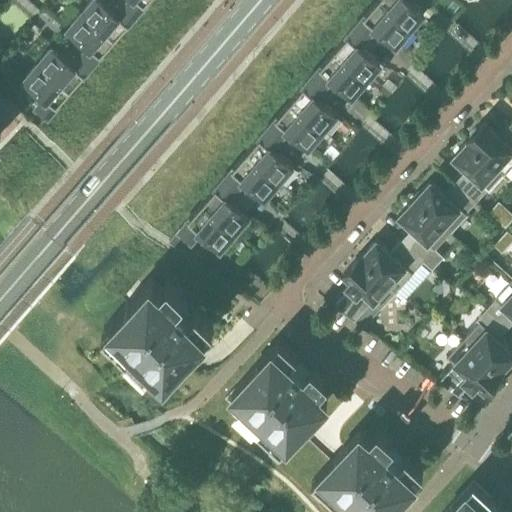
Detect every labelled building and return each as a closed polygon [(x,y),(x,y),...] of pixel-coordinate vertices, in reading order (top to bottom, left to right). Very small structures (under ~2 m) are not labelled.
[(137,12),(122,0),(111,0),(108,4),(104,0),(90,0),(82,10),(115,38),(137,12)] [(147,0),(122,0),(137,12),(147,0)] [(410,25),(381,0),(375,0),(356,23),(376,40),(384,32),(396,42),(410,25)] [(381,0),(410,25),(424,10),(412,0),(381,0)] [(115,38),(82,10),(69,26),(80,36),(72,46),(93,63),(115,38)] [(334,49),(366,76),(380,61),(368,50),(376,40),(356,23),(334,49)] [(93,63),(72,46),(64,55),(53,44),(38,61),(71,89),(93,63)] [(366,76),(334,49),(312,74),(332,92),(340,83),(352,93),(366,76)] [(71,89),(38,61),(25,77),(36,87),(28,97),(48,115),(71,89)] [(290,100),(322,128),(336,112),(324,101),(332,92),(312,74),(290,100)] [(322,128),(290,100),(268,126),(288,143),(296,134),(308,144),(322,128)] [(511,126),(508,123),(499,134),(484,120),(477,127),(475,126),(469,133),(470,134),(468,137),(505,172),(511,163),(511,126)] [(246,151),(278,179),(292,163),(280,152),(288,143),(268,126),(246,151)] [(455,180),(476,200),(487,188),(488,189),(505,172),(468,137),(467,138),(468,139),(452,155),(466,168),(455,180)] [(278,179),(246,151),(223,177),(244,194),(252,185),(264,195),(278,179)] [(201,202),(233,230),(248,213),(236,203),(244,194),(223,177),(201,202)] [(476,200),(455,180),(444,192),(430,179),(414,197),(450,230),(467,213),(465,212),(476,200)] [(401,239),(422,259),(433,247),(434,248),(450,230),(414,197),(398,214),(412,227),(401,239)] [(208,236),(220,246),(233,230),(201,202),(170,239),(190,256),(208,236)] [(422,259),(401,239),(390,251),(376,238),(360,255),(360,254),(359,255),(396,289),(412,272),(411,271),(422,259)] [(333,305),(354,319),(372,300),(380,307),(396,289),(359,255),(343,273),(350,279),(345,284),(349,287),(333,305)] [(137,280),(122,296),(127,301),(103,326),(157,378),(213,320),(168,278),(160,286),(150,276),(142,285),(137,280)] [(511,280),(510,279),(494,297),(495,298),(486,308),(507,327),(511,321),(511,280)] [(511,350),(498,337),(507,327),(486,308),(476,319),(478,321),(463,338),(500,372),(500,371),(511,357),(511,350)] [(325,380),(279,338),(225,397),(280,448),(308,418),(327,397),(317,388),(325,380)] [(483,389),(500,372),(463,338),(446,355),(454,363),(438,380),(459,395),(468,384),(472,388),(477,383),(483,389)] [(313,478),(349,511),(383,511),(423,471),(378,428),(370,437),(360,427),(342,446),(313,478)] [(474,478),(442,511),(509,511),(474,478)]
